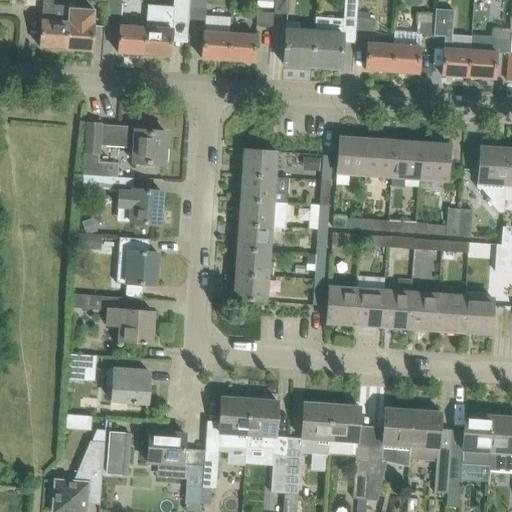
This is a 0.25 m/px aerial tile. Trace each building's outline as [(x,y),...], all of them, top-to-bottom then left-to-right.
[(53,5),(53,0),(42,0),(39,47),(65,49),(68,9),(69,6),(53,5)] [(146,27),(144,54),(170,56),(171,36),(172,29),(173,18),(188,20),(189,8),(189,0),(174,0),(173,7),(147,5),(145,27),(146,27)] [(189,8),(188,20),(205,21),(206,0),(191,0),(191,8),(189,8)] [(287,14),(288,0),(275,0),(274,13),(287,14)] [(356,0),(345,0),(344,18),(357,19),(357,18),(356,18),(356,0)] [(122,4),(105,3),(104,14),(121,15),(122,4)] [(433,14),(432,36),(448,37),(450,10),(433,8),(433,14)] [(68,9),(65,49),(92,51),(95,11),(68,9)] [(357,18),(371,19),(371,11),(357,10),(357,18)] [(273,14),(256,12),(255,24),(272,26),(273,14)] [(416,33),(420,34),(420,35),(432,36),(433,14),(418,13),(416,33)] [(357,18),(357,19),(356,30),(372,31),(373,19),(371,19),(357,18)] [(285,30),(284,44),(283,64),(311,66),(314,32),(300,31),(300,22),(286,21),(285,30)] [(314,32),(311,66),(340,68),(344,26),(329,25),(329,33),(314,32)] [(119,26),(119,33),(117,53),(144,54),(146,27),(145,27),(119,26)] [(494,79),(496,53),(508,54),(509,53),(509,41),(509,32),(509,29),(492,28),(492,36),(470,35),(470,50),(468,77),(494,79)] [(203,31),(203,38),(201,58),(227,60),(229,33),(203,31)] [(229,33),(227,60),(254,62),(256,35),(229,33)] [(367,43),(367,50),(365,70),(391,72),(393,45),(367,43)] [(393,45),(391,72),(418,74),(420,47),(393,45)] [(470,50),(443,48),(441,76),(468,77),(470,50)] [(86,124),(86,127),(83,175),(111,177),(111,170),(103,161),(98,162),(99,144),(134,146),(133,163),(163,165),(166,133),(136,131),(137,128),(100,126),(100,125),(86,124)] [(336,173),(356,175),(364,175),(367,139),(339,137),(336,173)] [(367,139),(364,175),(391,177),(394,141),(367,139)] [(394,141),(391,177),(391,186),(402,187),(403,178),(418,179),(421,143),(394,141)] [(421,143),(418,179),(446,181),(449,145),(421,143)] [(480,147),(477,187),(485,196),(499,211),(503,211),(504,199),(507,149),(480,147)] [(244,150),(242,175),(274,177),(276,152),(244,150)] [(322,155),(320,180),(330,181),(332,156),(322,155)] [(303,171),(319,171),(320,158),(303,157),(303,171)] [(111,177),(83,175),(82,188),(110,190),(111,177)] [(240,200),(285,203),(286,203),(288,178),(274,177),(242,175),(240,200)] [(320,180),(319,205),(328,206),(330,181),(320,180)] [(130,222),(139,223),(159,224),(162,192),(142,191),(132,190),(132,193),(119,192),(118,206),(131,207),(130,222)] [(240,200),(239,224),(271,227),(284,228),(285,203),(240,200)] [(319,205),(317,230),(326,231),(328,206),(319,205)] [(426,225),(426,234),(458,236),(459,209),(447,208),(446,226),(426,225)] [(459,209),(458,236),(470,237),(472,210),(459,209)] [(344,228),(345,218),(345,216),(333,216),(332,227),(344,228)] [(81,222),(85,233),(96,230),(92,218),(81,222)] [(345,218),(344,228),(372,230),(372,219),(345,218)] [(399,232),(399,221),(386,220),(385,231),(399,232)] [(399,221),(399,232),(426,234),(426,225),(426,223),(399,221)] [(239,224),(237,249),(269,252),(271,227),(239,224)] [(317,230),(315,255),(325,256),(326,231),(317,230)] [(331,244),(351,245),(359,246),(360,235),(332,233),(331,244)] [(77,235),(76,247),(99,249),(100,237),(77,235)] [(360,235),(359,246),(386,248),(387,237),(360,235)] [(501,245),(508,245),(511,245),(511,235),(501,235),(501,245)] [(387,237),(386,248),(413,249),(414,239),(387,237)] [(414,239),(413,249),(440,251),(441,241),(414,239)] [(441,241),(440,251),(467,253),(468,243),(441,241)] [(508,245),(501,245),(496,244),(494,271),(506,272),(508,245)] [(237,249),(235,274),(267,277),(269,252),(237,249)] [(126,284),(135,284),(155,286),(157,253),(128,251),(126,284)] [(315,255),(313,280),(323,281),(325,256),(315,255)] [(267,277),(235,274),(233,299),(266,302),(267,277)] [(356,289),(354,325),(381,327),(383,291),(384,277),(357,276),(356,289)] [(383,291),(381,327),(408,329),(411,293),(411,279),(398,278),(397,292),(383,291)] [(313,280),(312,305),(321,305),(323,281),(313,280)] [(326,323),(354,325),(356,289),(328,287),(326,323)] [(411,293),(408,329),(435,331),(438,295),(411,293)] [(73,294),(72,308),(107,310),(106,325),(119,326),(118,341),(140,342),(140,344),(144,344),(144,343),(151,343),(153,312),(120,310),(121,297),(73,294)] [(438,295),(435,331),(462,333),(465,297),(438,295)] [(465,297),(462,333),(490,335),(492,299),(465,297)] [(70,354),(68,367),(95,369),(96,356),(70,354)] [(149,372),(129,370),(107,369),(106,385),(112,386),(111,401),(132,402),(132,404),(136,404),(136,403),(146,403),(149,372)] [(247,448),(249,399),(221,397),(219,433),(219,447),(247,449),(247,448)] [(256,446),(274,446),(277,401),(249,399),(247,448),(254,448),(256,446)] [(303,403),(301,438),(300,452),(328,454),(329,440),(331,405),(303,403)] [(331,405),(329,440),(357,442),(359,407),(331,405)] [(368,462),(367,474),(380,475),(381,459),(407,465),(408,459),(408,458),(409,458),(410,446),(412,410),(385,408),(382,448),(369,448),(368,462)] [(408,458),(408,459),(435,461),(433,491),(446,492),(445,507),(449,449),(438,448),(440,412),(412,410),(410,446),(409,458),(408,458)] [(65,427),(89,428),(90,414),(65,413),(65,427)] [(449,449),(445,507),(457,508),(461,462),(488,464),(488,470),(489,451),(492,416),(464,414),(462,450),(449,449)] [(489,451),(488,470),(511,472),(511,417),(492,416),(489,451)] [(95,427),(90,441),(91,441),(104,442),(105,428),(95,427)] [(149,432),(147,462),(158,462),(157,477),(186,479),(186,487),(185,504),(200,505),(201,487),(202,464),(183,463),(185,434),(149,432)] [(86,511),(87,504),(101,505),(105,442),(104,442),(91,441),(74,482),(56,481),(56,491),(52,491),(51,504),(55,504),(54,511),(86,511)] [(202,464),(201,487),(216,488),(218,451),(203,450),(202,464)] [(273,456),(270,492),(269,504),(283,505),(286,456),(273,456)] [(286,456),(283,505),(282,511),(292,511),(293,494),(297,494),(300,457),(286,456)] [(367,474),(368,462),(355,461),(352,498),(357,499),(356,511),(364,511),(366,489),(367,474)]
